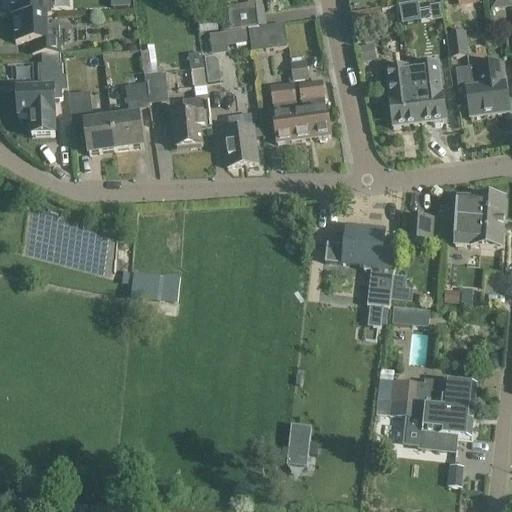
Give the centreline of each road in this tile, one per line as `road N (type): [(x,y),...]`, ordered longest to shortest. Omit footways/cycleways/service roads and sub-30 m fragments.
road 1 (residential): [(0,152),(86,203),(370,187)]
road 2 (residential): [(370,187),(332,0)]
road 3 (residential): [(494,511),(511,333)]
road 4 (residential): [(370,187),(511,167)]
